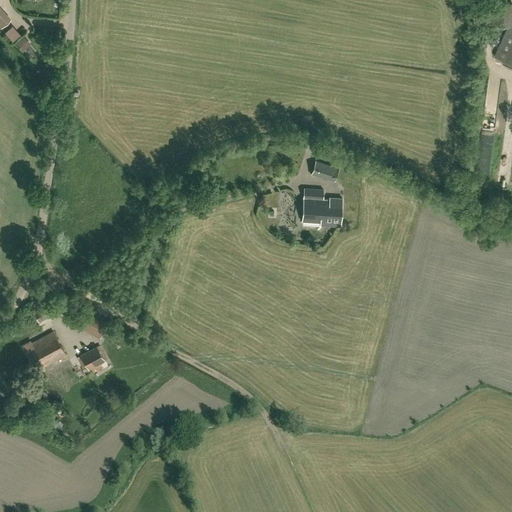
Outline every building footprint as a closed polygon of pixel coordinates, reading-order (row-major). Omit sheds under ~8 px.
[(511,19),(495,56),(505,61),(511,63),(511,19)] [(311,173),(319,176),(335,181),(336,176),(339,167),(316,160),(311,173)] [(341,224),(342,197),(330,196),(330,198),(323,198),(324,189),(305,188),(303,220),(321,221),(321,224),(341,224)] [(45,304),(34,310),(34,311),(39,321),(51,315),(45,304)] [(86,307),(85,309),(76,324),(100,337),(110,319),(86,307)] [(36,370),(66,354),(54,330),(32,342),(31,339),(23,344),(36,370)] [(97,345),(80,354),(81,355),(87,366),(89,370),(91,369),(101,364),(106,361),(98,346),(97,345)]
